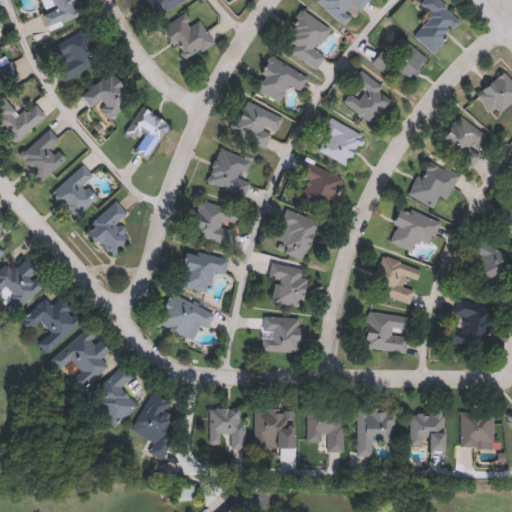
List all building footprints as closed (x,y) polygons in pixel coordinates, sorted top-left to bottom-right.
[(49,29),(37,0),(71,0),(79,17),(49,29)] [(145,0),(182,0),(158,17),(145,0)] [(313,0),(368,0),(356,13),(350,7),(344,13),(350,18),(341,27),(313,0)] [(439,0),(461,21),(430,53),(410,34),(430,13),(419,3),(422,0),(439,0)] [(278,44),(301,9),(329,28),(315,49),(324,55),(315,69),(278,44)] [(193,23),(196,21),(213,38),(188,62),(160,32),(182,11),(193,23)] [(102,60),(62,80),(47,51),(88,31),(102,60)] [(406,86),(374,67),(393,35),(425,54),(406,86)] [(288,84),(279,102),(253,88),(270,56),(308,76),(300,91),(288,84)] [(77,93),(112,71),(132,102),(106,119),(96,104),(87,109),(77,93)] [(341,101),(348,92),(357,98),(362,91),(351,83),(360,71),(393,96),(372,125),(341,101)] [(511,103),(511,102),(494,116),(476,93),(505,71),(511,80),(511,103)] [(45,116),(12,144),(0,129),(0,98),(2,97),(18,115),(34,102),(45,116)] [(232,134),(246,100),(281,115),(266,149),(232,134)] [(148,161),(132,152),(138,141),(124,133),(139,106),(168,122),(148,161)] [(472,149),(480,155),(470,167),(438,143),(459,115),(484,134),(472,149)] [(330,117),(362,135),(346,166),(319,151),(327,135),(322,132),(330,117)] [(58,141),(52,145),(64,162),(38,180),(18,152),(50,129),(58,141)] [(205,181),(220,145),(251,158),(242,178),(249,181),(242,197),(205,181)] [(328,210),(300,198),(308,179),(296,174),(302,160),(342,177),(328,210)] [(422,161),(454,172),(442,208),(410,197),(422,161)] [(84,184),(97,196),(75,218),(51,194),(80,164),(92,176),(84,184)] [(511,233),(496,222),(511,196),(511,233)] [(126,214),(115,223),(129,241),(108,257),(84,226),(116,201),(126,214)] [(189,235),(198,201),(239,211),(235,224),(224,221),(222,228),(232,231),(228,245),(189,235)] [(426,252),(390,236),(404,206),(440,222),(426,252)] [(301,259),(271,246),(287,209),(317,222),(301,259)] [(463,272),(480,240),(510,256),(494,288),(463,272)] [(207,291),(177,285),(185,248),(228,256),(224,274),(211,271),(207,291)] [(0,300),(0,270),(22,254),(35,272),(32,273),(43,287),(9,313),(0,300)] [(420,267),(416,280),(407,277),(405,284),(414,287),(408,305),(370,292),(383,255),(420,267)] [(306,277),(300,307),(269,300),(273,278),(267,277),(270,260),(302,267),(301,275),(306,277)] [(207,328),(199,324),(192,339),(156,323),(169,292),(214,312),(207,328)] [(44,296),(50,304),(61,295),(82,320),(44,352),(35,342),(48,332),(38,321),(28,329),(19,317),(44,296)] [(480,349),(452,341),(459,316),(453,314),(457,299),(492,309),(480,349)] [(405,352),(362,347),(366,311),(409,315),(405,352)] [(298,317),(298,352),(261,351),(262,316),(298,317)] [(48,358),(87,326),(108,352),(100,358),(107,367),(86,383),(68,361),(57,370),(48,358)] [(115,426),(87,398),(121,365),(131,375),(119,387),(136,405),(115,426)] [(130,430),(151,391),(171,402),(166,411),(178,418),(158,455),(150,450),(154,443),(130,430)] [(208,443),(208,408),(244,408),(244,449),(230,449),(230,433),(218,433),(218,444),(208,443)] [(253,447),(253,408),(292,408),(292,447),(253,447)] [(341,452),(326,452),(326,441),(306,441),(306,409),(341,409),(341,452)] [(355,409),(393,409),(393,443),(371,443),(371,455),(355,455),(355,409)] [(409,411),(442,410),(443,452),(426,452),(426,446),(409,446),(409,411)] [(459,447),(459,411),(492,411),(492,447),(459,447)]
